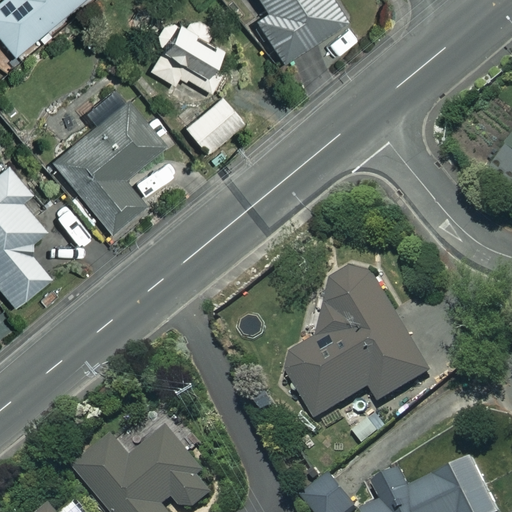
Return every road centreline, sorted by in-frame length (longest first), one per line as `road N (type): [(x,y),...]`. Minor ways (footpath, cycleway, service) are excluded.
road 1 (tertiary): [(365,113),(0,409)]
road 2 (residential): [(365,113),(456,226),(511,257)]
road 3 (tertiary): [(473,25),(365,113)]
